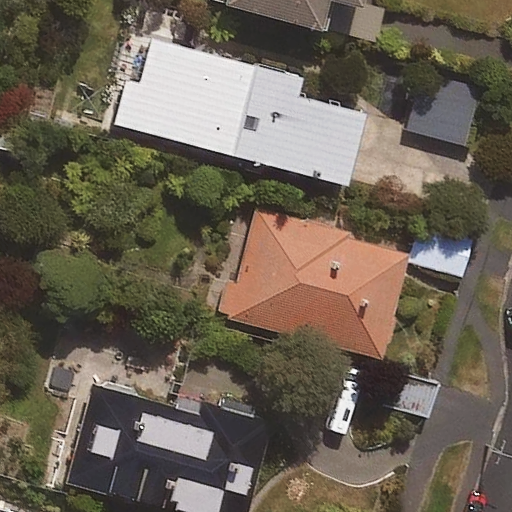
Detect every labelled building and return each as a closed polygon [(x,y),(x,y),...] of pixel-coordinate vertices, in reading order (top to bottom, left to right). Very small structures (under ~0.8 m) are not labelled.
[(232,0),(305,19),(310,0),(232,0)] [(291,70),(146,34),(135,77),(122,73),(110,121),(337,177),(354,107),(286,90),(291,70)] [(476,87),(439,78),(432,104),(411,99),(403,128),(462,142),(476,87)] [(402,243),(246,205),(219,315),(375,353),(402,243)] [(465,243),(416,229),(408,260),(457,273),(465,243)] [(200,511),(236,511),(263,413),(88,366),(59,474),(200,511)] [(433,380),(385,370),(378,405),(426,415),(433,380)]
